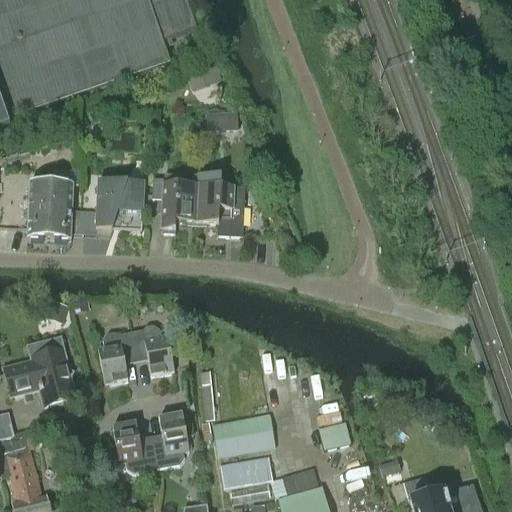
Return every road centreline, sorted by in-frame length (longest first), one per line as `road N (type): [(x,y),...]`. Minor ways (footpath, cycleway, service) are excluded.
road 1 (residential): [(391,310),(353,293),(244,272),(0,260)]
road 2 (residential): [(92,511),(80,454),(91,433),(109,419),(180,404)]
